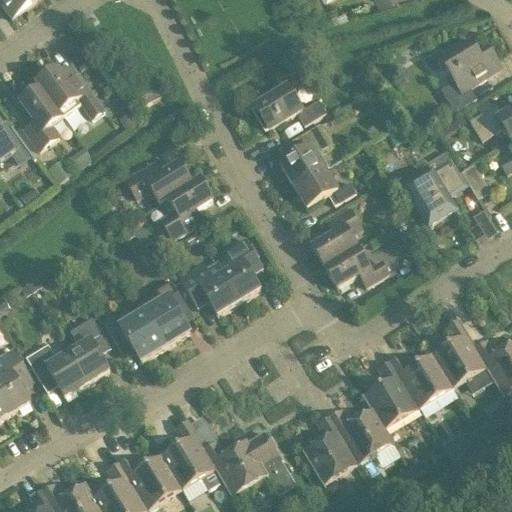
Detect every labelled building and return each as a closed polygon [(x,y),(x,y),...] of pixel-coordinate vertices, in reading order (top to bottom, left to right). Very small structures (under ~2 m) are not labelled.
[(0,0),(0,8),(10,23),(42,0),(0,0)] [(375,0),(380,8),(396,0),(375,0)] [(477,103),(470,91),(501,73),(489,53),(478,59),(471,46),(441,63),(455,87),(442,95),(455,117),(477,103)] [(72,70),(60,78),(56,73),(35,88),(39,94),(40,93),(59,118),(78,105),(93,126),(106,117),(72,70)] [(142,111),(161,101),(155,89),(136,99),(142,111)] [(40,93),(39,94),(20,107),(35,128),(24,135),(39,156),(59,142),(52,131),(63,123),(59,118),(40,93)] [(318,105),(301,116),(287,93),(255,112),(269,136),(296,120),(304,132),(326,118),(318,105)] [(511,114),(504,120),(497,109),(470,125),(483,146),(505,133),(511,145),(511,114)] [(128,132),(132,129),(137,126),(130,116),(120,123),(119,124),(126,133),(128,132)] [(295,144),(302,157),(280,170),(293,192),(324,174),(328,171),(320,158),(333,150),(320,129),(295,144)] [(0,168),(13,159),(20,169),(32,160),(13,133),(3,140),(0,136),(0,168)] [(511,163),(502,170),(508,180),(511,177),(511,163)] [(70,178),(61,164),(48,174),(58,187),(70,178)] [(451,167),(433,178),(433,177),(406,193),(429,233),(457,217),(448,202),(466,191),(451,167)] [(178,169),(156,182),(149,171),(125,186),(132,198),(146,189),(159,210),(167,205),(166,204),(191,189),(190,188),(178,169)] [(477,204),(490,196),(474,169),(461,177),(477,204)] [(337,195),(324,174),(293,192),(306,214),(328,201),(334,211),(356,198),(349,188),(337,195)] [(160,226),(165,233),(172,245),(197,230),(191,218),(212,206),(199,184),(190,188),(191,189),(166,204),(167,205),(160,209),(168,221),(160,226)] [(26,208),(39,198),(34,191),(21,202),(26,208)] [(326,228),(333,239),(312,252),(324,273),(357,253),(350,242),(361,236),(349,214),(326,228)] [(412,240),(404,245),(411,257),(420,252),(412,240)] [(223,262),(214,268),(238,308),(259,296),(247,275),(258,269),(244,245),(221,258),(223,262)] [(357,253),(324,273),(337,294),(359,281),(366,292),(388,279),(380,267),(369,273),(357,253)] [(214,268),(204,274),(202,270),(179,283),(194,307),(205,301),(217,321),(238,308),(214,268)] [(42,290),(37,282),(26,289),(30,297),(42,290)] [(161,292),(167,303),(143,317),(165,353),(189,338),(179,321),(189,314),(171,286),(161,292)] [(0,315),(8,311),(3,302),(0,304),(0,315)] [(143,317),(120,332),(114,321),(103,327),(121,356),(129,350),(140,368),(165,353),(143,317)] [(70,336),(79,351),(67,358),(86,389),(108,375),(95,354),(106,348),(91,323),(70,336)] [(454,346),(432,360),(453,394),(487,373),(488,373),(475,352),(459,325),(446,332),(454,346)] [(487,345),(475,352),(488,373),(487,373),(504,400),(511,395),(511,347),(495,358),(487,345)] [(67,358),(56,365),(47,350),(26,364),(40,388),(51,381),(64,402),(86,389),(67,358)] [(0,363),(0,412),(6,422),(30,407),(22,393),(31,387),(12,356),(0,363)] [(401,359),(390,366),(419,415),(453,394),(432,360),(410,373),(401,359)] [(377,374),(385,387),(363,401),(371,415),(372,414),(384,435),(385,435),(419,415),(390,366),(377,374)] [(372,414),(371,415),(350,428),(342,415),(329,422),(358,470),(393,448),(385,435),(384,435),(372,414)] [(317,430),(325,443),(303,457),(324,490),(358,470),(329,422),(317,430)] [(491,423),(476,432),(481,440),(496,431),(491,423)] [(183,447),(161,461),(182,495),(215,475),(216,475),(204,454),(204,453),(188,426),(175,434),(183,447)] [(481,440),(476,432),(460,441),(466,450),(481,440)] [(216,447),(204,453),(204,454),(216,475),(215,475),(232,502),(267,481),(282,506),(297,497),(283,473),(284,472),(264,438),(247,448),(246,446),(224,460),(216,447)] [(154,511),(182,495),(161,461),(139,474),(130,461),(118,468),(144,511),(154,511)] [(423,464),(408,474),(413,482),(428,473),(423,464)] [(115,490),(93,503),(98,511),(144,511),(118,468),(106,476),(115,490)] [(413,482),(408,474),(392,483),(397,491),(413,482)] [(54,489),(42,496),(51,511),(98,511),(93,503),(85,489),(63,503),(54,489)] [(29,504),(34,511),(51,511),(42,496),(29,504)]
